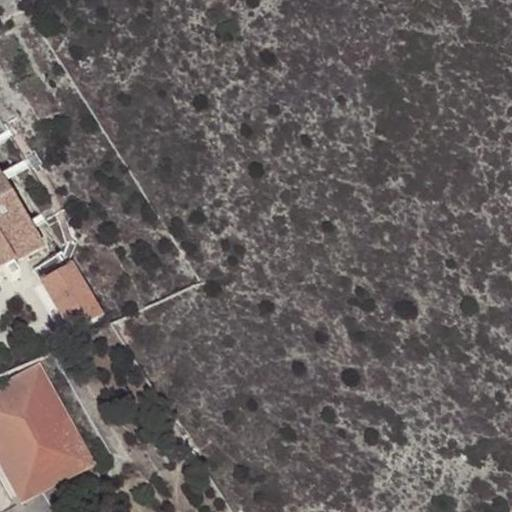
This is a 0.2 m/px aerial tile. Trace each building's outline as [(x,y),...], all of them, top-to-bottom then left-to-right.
[(20,0),(0,0),(0,18),(3,24),(28,11),(20,0)] [(0,276),(16,267),(15,265),(43,247),(25,217),(0,175),(0,276)] [(72,265),(42,283),(73,334),(102,316),(72,265)] [(41,369),(0,391),(0,418),(41,496),(93,467),(41,369)] [(41,496),(0,418),(0,457),(25,505),(41,496)]
